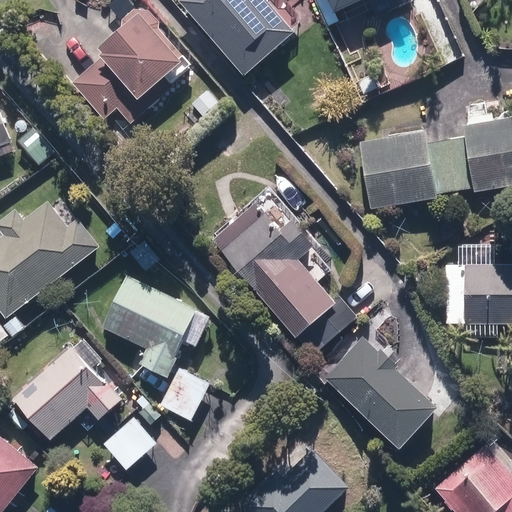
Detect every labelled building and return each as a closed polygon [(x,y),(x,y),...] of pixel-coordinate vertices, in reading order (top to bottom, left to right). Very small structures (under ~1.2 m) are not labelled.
[(285,0),(188,0),(256,79),(312,31),(285,0)] [(339,0),(356,32),(419,0),(339,0)] [(202,46),(157,3),(74,90),(118,132),(202,46)] [(0,174),(34,163),(0,61),(0,174)] [(191,104),(202,117),(224,99),(214,86),(191,104)] [(511,113),(370,137),(383,213),(511,192),(511,113)] [(101,247),(51,186),(0,228),(0,315),(7,323),(101,247)] [(280,198),(224,245),(320,360),(377,314),(280,198)] [(511,258),(450,260),(451,334),(511,332),(511,258)] [(209,300),(139,273),(111,344),(181,371),(209,300)] [(372,331),(334,374),(415,445),(453,402),(372,331)] [(139,397),(82,334),(20,390),(77,453),(139,397)] [(160,445),(136,416),(103,444),(127,473),(160,445)] [(13,511),(53,458),(1,421),(0,422),(0,511),(13,511)] [(248,498),(262,511),(331,511),(363,479),(311,431),(248,498)] [(511,511),(511,464),(488,440),(443,483),(471,511),(511,511)]
